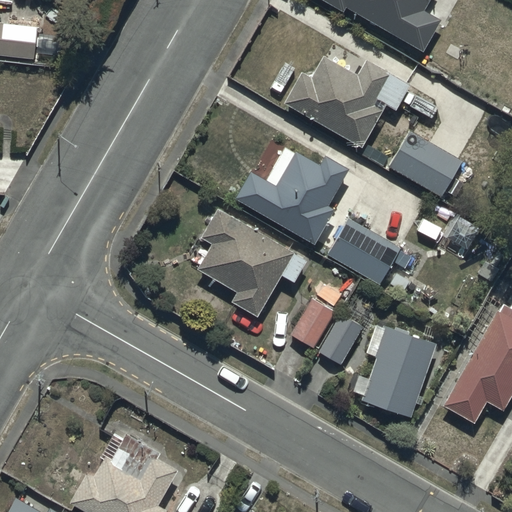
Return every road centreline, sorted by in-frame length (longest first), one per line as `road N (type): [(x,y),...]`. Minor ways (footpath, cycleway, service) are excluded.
road 1 (residential): [(422,511),(28,288)]
road 2 (secondary): [(194,0),(28,288)]
